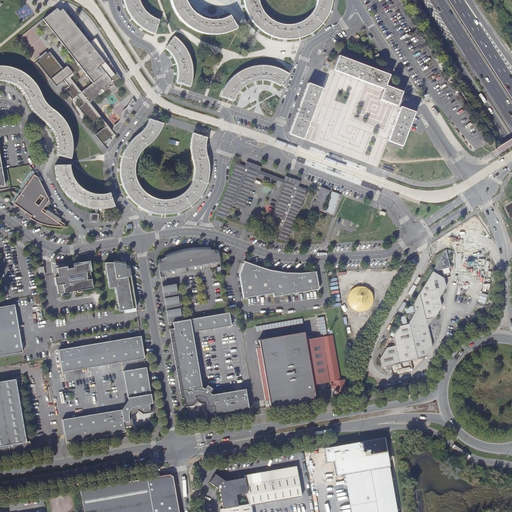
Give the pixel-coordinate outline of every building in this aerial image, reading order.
[(123,0),(124,2),(126,8),(128,12),(131,16),(135,21),(140,26),(145,29),(149,31),(155,34),(159,20),(151,16),(147,12),(143,7),(140,3),(139,0),(123,0)] [(170,0),(170,1),(172,7),(175,11),(178,16),(181,20),(185,24),(190,28),(196,31),(203,33),(208,35),(214,35),(220,34),(225,33),(230,31),(237,28),(230,16),(225,18),(222,19),(216,20),(210,19),(204,18),(199,16),(194,12),(190,8),(187,4),(185,0),(170,0)] [(317,0),(317,1),(315,7),(313,11),(310,16),(304,19),(300,22),(294,24),(289,25),(283,24),(277,23),(273,21),(268,18),(264,14),(261,9),(259,4),(258,0),(243,0),(244,3),(245,8),(246,12),(248,16),(252,22),(257,27),(263,32),(270,35),(276,38),(281,39),(287,39),(294,39),(300,37),(307,35),(313,31),(317,28),(321,24),(324,20),(328,14),(330,9),(331,5),(331,0),(317,0)] [(106,127),(96,135),(108,150),(116,136),(113,131),(90,103),(107,90),(110,94),(117,88),(114,85),(121,79),(114,67),(110,70),(105,63),(109,60),(99,44),(93,48),(89,43),(88,42),(65,13),(63,15),(60,11),(57,8),(43,20),(75,60),(83,69),(94,83),(82,92),(71,78),(63,70),(50,53),(37,63),(56,87),(64,81),(69,87),(65,91),(72,100),(77,96),(83,105),(79,108),(92,125),(99,119),(106,127)] [(176,82),(190,87),(191,84),(192,80),(193,73),(192,68),(191,63),(190,57),(188,52),(185,49),(183,45),(178,40),(174,36),(166,47),(165,48),(169,51),(171,53),(174,57),(176,61),(177,64),(178,68),(178,72),(178,76),(177,80),(176,82)] [(96,38),(89,43),(93,48),(99,44),(96,38)] [(381,59),(378,54),(373,58),(376,63),(381,59)] [(339,56),(334,70),(384,88),(380,99),(397,106),(402,92),(385,86),(389,75),(339,56)] [(83,69),(75,60),(63,70),(71,78),(83,69)] [(109,60),(105,63),(110,70),(114,67),(109,60)] [(228,99),(233,101),(234,98),(236,96),(237,93),(239,91),(240,89),(242,87),(244,86),(246,85),(248,83),(250,82),(253,81),(255,81),(259,80),(263,80),(266,80),(269,81),(272,82),(274,82),(278,84),(280,86),(289,74),(286,72),(283,71),(280,69),(276,68),(273,67),(269,66),(266,65),(262,65),(259,65),(256,66),(253,66),(250,67),(247,68),(244,69),(241,70),(238,72),(236,74),(233,76),(231,78),(228,81),(227,83),(226,84),(224,87),(222,90),(221,93),(220,96),(228,99)] [(57,149),(57,155),(71,158),(71,151),(71,144),(71,140),(70,134),(68,128),(64,122),(60,116),(55,111),(53,110),(50,107),(46,104),(44,100),(41,96),(39,91),(38,88),(36,84),(32,80),(27,76),(19,70),(12,68),(6,66),(0,66),(0,81),(1,82),(6,83),(10,85),(15,86),(20,91),(24,95),(27,100),(30,106),(33,111),(36,115),(40,119),(45,122),(48,124),(50,127),(53,131),(56,136),(57,141),(57,146),(57,149)] [(289,134),(303,139),(322,88),(308,83),(289,134)] [(113,131),(116,136),(136,103),(133,98),(129,105),(128,106),(128,107),(127,107),(127,108),(126,109),(125,109),(125,110),(124,110),(124,111),(123,111),(123,112),(122,113),(122,114),(122,115),(122,116),(121,117),(121,118),(121,119),(120,120),(120,121),(119,122),(118,123),(118,124),(117,124),(116,125),(115,125),(115,126),(114,126),(114,127),(113,127),(113,128),(114,129),(113,129),(113,130),(113,131)] [(414,112),(400,107),(388,141),(401,146),(408,129),(414,112)] [(161,129),(163,123),(149,119),(148,122),(147,124),(145,126),(144,129),(140,132),(137,135),(133,138),(130,141),(129,142),(127,145),(126,147),(125,150),(123,152),(122,155),(121,158),(121,161),(120,163),(120,166),(120,168),(120,171),(120,174),(120,178),(121,181),(122,184),(123,186),(124,189),(126,192),(128,195),(130,198),(132,201),(134,203),(137,206),(140,207),(144,210),(149,212),(154,214),(160,215),(163,215),(166,215),(170,215),(174,214),(177,213),(180,212),(182,211),(185,210),(188,208),(191,206),(193,204),(196,202),(199,198),(202,195),(204,191),(205,188),(207,184),(208,179),(209,177),(209,174),(209,171),(209,167),(208,163),(207,156),(206,154),(206,152),(205,149),(205,147),(205,144),(206,141),(206,140),(207,138),(193,133),(193,135),(192,137),(191,141),(191,145),(191,148),(191,152),(192,157),(193,160),(194,162),(194,165),(195,169),(195,173),(194,176),(193,179),(192,182),(190,186),(189,188),(187,190),(185,193),(182,195),(180,196),(177,198),(174,199),(171,200),(168,200),(166,200),(163,200),(159,200),(155,199),(150,197),(145,193),(141,190),(139,186),(137,182),(136,178),(135,174),(134,171),(134,168),(135,164),(136,160),(137,158),(138,155),(139,153),(141,151),(142,149),(144,147),(147,146),(149,144),(152,141),(154,139),(157,136),(159,132),(161,129)] [(238,163),(218,216),(226,219),(232,205),(243,209),(258,171),(286,181),(272,220),(284,225),(278,239),(287,242),(307,189),(299,186),(302,177),(249,157),(246,166),(238,163)] [(114,207),(110,193),(105,194),(101,194),(95,194),(89,192),(84,190),(80,187),(76,183),(74,179),(72,175),(70,170),(70,165),(55,165),(56,171),(57,177),(59,182),(61,185),(62,188),(65,192),(68,195),(71,199),(77,202),(80,205),(84,206),(90,208),(95,209),(99,209),(104,209),(108,209),(114,207)] [(36,222),(39,223),(41,224),(44,225),(45,225),(60,227),(61,227),(64,223),(53,216),(57,211),(55,209),(51,215),(44,209),(50,200),(39,178),(35,175),(14,204),(28,213),(32,216),(30,218),(32,219),(34,221),(36,222)] [(331,190),(322,187),(315,208),(335,215),(342,194),(333,191),(332,194),(330,193),(332,190),(331,190)] [(90,213),(90,219),(90,221),(98,222),(98,214),(90,213)] [(209,263),(211,263),(209,249),(207,249),(200,248),(194,248),(186,250),(183,251),(175,253),(162,258),(163,263),(164,271),(170,270),(170,267),(209,260),(209,263)] [(450,267),(446,249),(413,304),(415,313),(408,324),(399,326),(393,337),(395,346),(386,348),(380,358),(382,368),(426,357),(433,347),(428,328),(426,319),(435,317),(442,306),(439,297),(445,287),(443,278),(434,271),(450,267)] [(319,288),(316,271),(308,272),(301,273),(293,273),(285,272),(277,271),(269,269),(261,267),(256,265),(244,261),(240,274),(244,298),(274,293),(274,297),(319,288)] [(67,266),(54,268),(55,277),(54,277),(56,285),(57,285),(58,294),(71,292),(71,289),(77,288),(77,290),(93,288),(91,279),(90,271),(88,262),(73,265),(73,268),(67,269),(67,266)] [(113,264),(105,264),(109,290),(115,289),(119,312),(137,310),(131,277),(127,278),(125,266),(121,265),(117,265),(113,264)] [(162,286),(168,323),(173,322),(183,320),(177,284),(162,286)] [(11,305),(0,307),(0,359),(20,356),(11,305)] [(183,320),(173,322),(174,328),(169,329),(170,335),(170,336),(192,332),(231,326),(230,325),(228,313),(220,314),(183,320)] [(401,324),(407,323),(405,315),(399,317),(401,324)] [(171,338),(171,342),(193,339),(192,332),(170,336),(171,338)] [(303,333),(257,341),(259,348),(255,349),(265,402),(268,401),(270,407),(315,400),(312,386),(316,385),(308,340),(304,341),(303,333)] [(145,358),(141,336),(58,350),(62,372),(145,358)] [(320,338),(328,383),(332,382),(334,391),(333,392),(333,394),(334,395),(336,395),(337,393),(346,391),(344,380),(339,381),(331,336),(320,338)] [(320,338),(308,340),(316,385),(328,383),(320,338)] [(203,403),(204,403),(206,415),(215,413),(216,416),(249,411),(245,389),(212,395),(210,393),(212,389),(207,385),(204,389),(201,387),(193,339),(171,342),(181,398),(184,398),(186,406),(193,405),(197,400),(197,401),(198,402),(199,402),(199,403),(200,403),(201,403),(202,403),(203,403)] [(133,427),(131,416),(132,415),(133,415),(134,415),(135,414),(136,413),(136,412),(137,412),(137,411),(137,410),(142,414),(150,412),(149,404),(152,403),(146,367),(124,371),(128,400),(121,410),(62,420),(66,442),(83,439),(125,432),(124,429),(133,427)] [(0,453),(31,448),(30,441),(26,442),(15,379),(0,381),(0,453)] [(396,511),(389,467),(383,468),(379,449),(354,454),(357,473),(346,475),(351,511),(396,511)] [(301,497),(296,467),(244,476),(244,478),(225,482),(215,475),(209,483),(219,490),(222,510),(219,510),(219,511),(251,511),(250,506),(301,497)] [(178,511),(173,477),(169,474),(80,490),(83,511),(178,511)]
